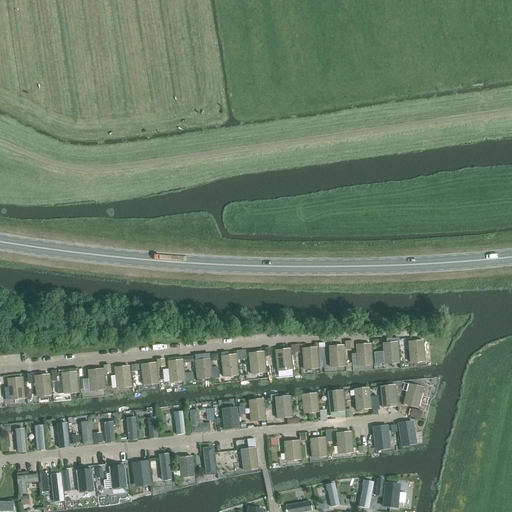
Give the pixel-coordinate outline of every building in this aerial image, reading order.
[(423,341),(408,342),(410,362),(411,362),(413,363),(415,363),(416,362),(425,361),(423,341)] [(398,363),(399,363),(397,343),(383,344),(384,364),(393,363),(394,364),(396,364),(398,363)] [(357,366),(366,365),(367,366),(369,366),(371,365),(372,365),(371,344),(356,345),(357,366)] [(298,345),(291,346),(292,356),(295,355),(294,351),(299,350),(298,345)] [(329,347),(330,367),(331,367),(333,367),(335,367),(336,367),(339,367),(340,367),(342,367),(344,366),(345,366),(344,346),(329,347)] [(317,348),(311,348),(302,349),(304,369),(312,369),(314,369),(316,369),(317,368),(318,368),(317,348)] [(284,370),(286,370),(287,371),(289,370),(291,370),(292,369),(290,349),(275,351),(277,371),(279,371),(280,371),(282,371),(284,370)] [(245,351),(237,352),(238,360),(246,359),(245,351)] [(251,374),(260,373),(261,374),(263,373),(264,373),(266,372),(263,352),(249,354),(249,357),(251,374)] [(230,376),(232,376),(234,376),(235,376),(237,375),(238,375),(236,355),(221,357),(223,377),(225,377),(226,377),(228,377),(230,376)] [(168,359),(168,362),(169,370),(170,382),(171,382),(173,382),(175,382),(176,381),(178,381),(180,382),(182,381),(183,381),(185,380),(183,360),(182,360),(182,357),(168,359)] [(164,359),(156,360),(157,368),(165,367),(164,359)] [(210,362),(195,363),(197,381),(212,380),(210,362)] [(157,384),(158,383),(156,363),(141,365),(144,385),(145,385),(146,386),(148,385),(150,385),(152,384),(154,385),(156,384),(157,384)] [(115,376),(117,388),(118,388),(120,389),(121,388),(123,388),(125,387),(127,388),(129,388),(130,387),(131,387),(129,366),(114,368),(115,376)] [(90,391),(98,390),(100,391),(102,391),(103,390),(105,390),(103,369),(88,371),(90,391)] [(69,394),(70,393),(72,393),(74,394),(76,393),(77,393),(78,392),(76,372),(62,374),(64,394),(65,394),(67,394),(69,394)] [(49,375),(42,376),(36,376),(34,377),(37,397),(38,397),(40,397),(41,397),(43,396),(45,396),(47,396),(49,396),(50,395),(51,395),(49,375)] [(24,398),(22,378),(8,380),(10,400),(18,399),(20,399),(22,399),(23,399),(24,398)] [(418,408),(423,389),(422,388),(421,387),(419,387),(417,387),(409,385),(404,404),(418,408)] [(387,387),(385,386),(383,386),(382,387),(380,387),(382,408),(397,406),(395,386),(394,386),(392,386),(391,386),(389,387),(387,387)] [(362,389),(354,390),(356,410),(371,409),(369,389),(367,389),(366,388),(364,388),(362,389)] [(336,392),(328,393),(330,413),(345,411),(343,391),(341,391),(340,391),(338,391),(336,392)] [(317,394),(315,394),(314,394),(312,394),(310,395),(302,396),(304,414),(318,412),(317,394)] [(275,399),(277,419),(292,417),(290,397),(289,397),(287,397),(285,397),(284,398),(275,399)] [(251,422),(266,420),(264,400),(249,401),(251,422)] [(224,430),(239,429),(237,408),(222,410),(224,430)] [(412,409),(410,416),(416,418),(420,419),(422,412),(418,411),(412,409)] [(210,432),(209,424),(202,424),(202,422),(199,422),(198,411),(190,411),(192,434),(210,432)] [(174,417),(175,418),(177,435),(185,434),(182,413),(179,413),(178,412),(174,413),(173,414),(174,417)] [(137,440),(134,418),(127,419),(129,441),(137,440)] [(155,418),(148,419),(150,439),(157,438),(155,418)] [(92,445),(90,422),(82,423),(84,446),(92,445)] [(114,443),(112,422),(104,423),(106,443),(114,443)] [(413,422),(398,424),(401,443),(411,442),(411,443),(416,442),(415,436),(413,422)] [(67,423),(57,424),(59,448),(69,447),(67,423)] [(35,427),(37,451),(45,450),(43,426),(35,427)] [(387,426),(373,428),(375,447),(384,446),(384,447),(390,446),(389,440),(389,441),(387,426)] [(18,453),(26,452),(24,430),(22,430),(21,430),(19,430),(17,430),(16,431),(18,453)] [(345,453),(347,453),(348,454),(350,453),(352,453),(353,453),(351,432),(336,434),(338,454),(345,453)] [(311,449),(312,458),(327,456),(325,438),(310,440),(311,446),(311,449)] [(284,444),(286,461),(287,461),(289,461),(290,461),(292,460),(295,460),(296,461),(298,460),(300,460),(301,460),(299,441),(284,443),(284,444)] [(212,448),(203,449),(206,476),(215,475),(212,448)] [(257,469),(258,469),(255,448),(241,450),(243,470),(244,470),(246,471),(248,470),(249,470),(252,469),(253,470),(255,470),(257,469)] [(171,480),(168,455),(160,456),(160,459),(162,476),(161,477),(162,480),(163,481),(166,481),(167,480),(171,480)] [(180,471),(181,472),(180,472),(181,477),(181,478),(185,478),(186,477),(194,476),(192,457),(179,458),(180,471)] [(150,482),(147,462),(133,464),(135,480),(134,480),(135,484),(139,484),(139,483),(150,482)] [(125,465),(111,466),(113,487),(127,485),(125,465)] [(93,468),(78,470),(80,491),(95,489),(93,468)] [(19,494),(27,493),(26,483),(38,481),(37,473),(17,475),(19,494)] [(54,494),(61,494),(59,475),(52,475),(54,494)] [(373,483),(368,482),(368,481),(364,481),(363,482),(362,485),(363,486),(363,487),(359,507),(368,509),(373,483)] [(326,485),(326,486),(326,490),(328,491),(331,507),(339,506),(334,484),(331,485),(330,484),(326,485)] [(395,488),(385,486),(383,506),(397,508),(399,492),(400,491),(400,488),(399,487),(396,487),(395,488)] [(305,503),(285,506),(286,511),(302,511),(311,511),(310,506),(311,505),(310,502),(309,501),(306,502),(305,503)] [(0,502),(0,511),(12,511),(12,502),(0,502)]
